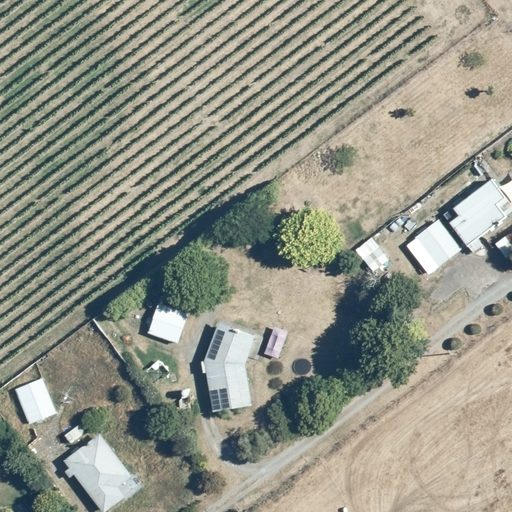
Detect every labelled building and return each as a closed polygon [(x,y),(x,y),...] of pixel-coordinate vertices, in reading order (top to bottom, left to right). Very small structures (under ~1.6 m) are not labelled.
[(448,215),(477,251),(488,242),(483,236),(511,213),(511,179),(504,185),(497,176),(448,215)] [(465,248),(442,218),(431,226),(428,222),(415,232),(419,236),(409,243),(432,273),(465,248)] [(511,255),(511,233),(495,245),(505,260),(511,255)] [(392,258),(376,235),(359,247),(375,270),(392,258)] [(193,311),(162,301),(152,331),(183,341),(193,311)] [(249,366),(261,333),(220,318),(208,352),(219,408),(256,401),(249,366)] [(60,412),(46,377),(19,388),(33,423),(60,412)] [(143,485),(104,433),(69,459),(108,511),(130,496),(143,485)]
